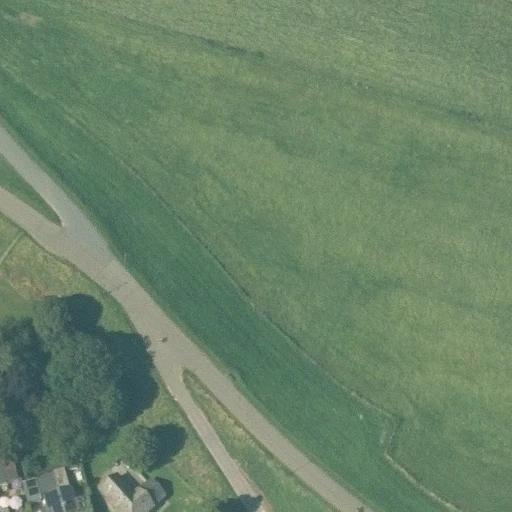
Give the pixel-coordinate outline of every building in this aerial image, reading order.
[(69,439),(31,454),(39,473),(77,459),(69,439)] [(0,483),(5,483),(5,485),(19,481),(13,459),(0,462),(0,483)] [(63,472),(54,475),(59,492),(69,489),(63,472)] [(65,511),(59,492),(54,475),(53,474),(35,480),(35,481),(22,485),(28,506),(42,502),(40,498),(43,497),(46,511),(65,511)] [(117,478),(100,493),(116,511),(150,511),(155,508),(166,498),(152,482),(140,492),(139,491),(134,495),(118,477),(117,478)]
